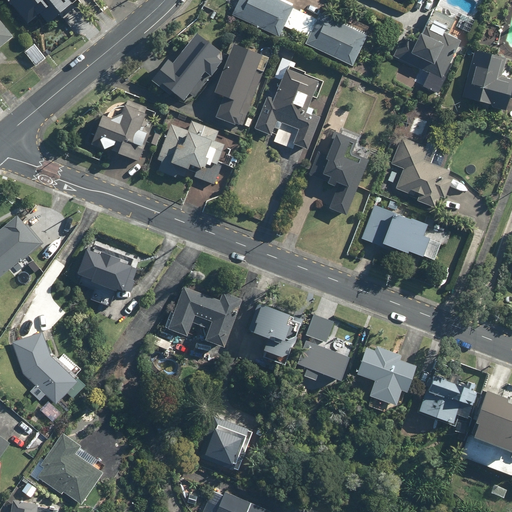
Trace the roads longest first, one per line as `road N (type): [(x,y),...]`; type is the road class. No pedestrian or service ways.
road 1 (tertiary): [(0,150),(511,349)]
road 2 (residential): [(0,141),(164,0)]
